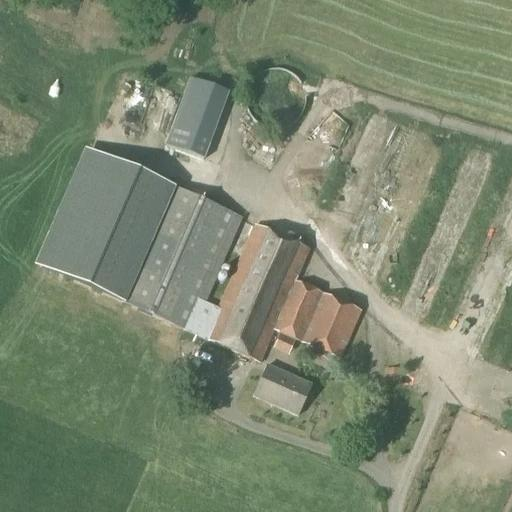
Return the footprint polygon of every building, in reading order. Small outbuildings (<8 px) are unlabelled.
[(301,115),(302,109),(301,102),(299,96),(296,89),(292,84),(286,80),(279,77),(273,75),(266,75),(258,76),(252,79),(247,82),(242,87),(239,92),(236,97),(235,104),(234,110),(236,118),(237,123),(240,128),(245,134),(251,138),(257,140),(263,142),(271,143),(277,141),(282,139),(288,136),(292,132),(297,127),(299,122),(301,115)] [(236,95),(199,78),(166,146),(203,163),(236,95)] [(134,116),(148,125),(161,104),(148,96),(134,116)] [(163,144),(174,114),(155,108),(145,138),(163,144)] [(408,153),(424,159),(430,143),(414,137),(408,153)] [(361,314),(295,285),(309,252),(253,228),(217,310),(206,305),(242,220),(159,183),(82,151),(33,269),(108,301),(182,334),(182,333),(207,343),(260,367),(268,347),(266,347),(273,332),(339,363),(361,314)] [(511,245),(494,238),(470,295),(506,311),(511,297),(511,245)] [(310,388),(265,369),(252,398),(296,418),(310,388)] [(398,371),(384,371),(384,384),(398,384),(398,371)]
